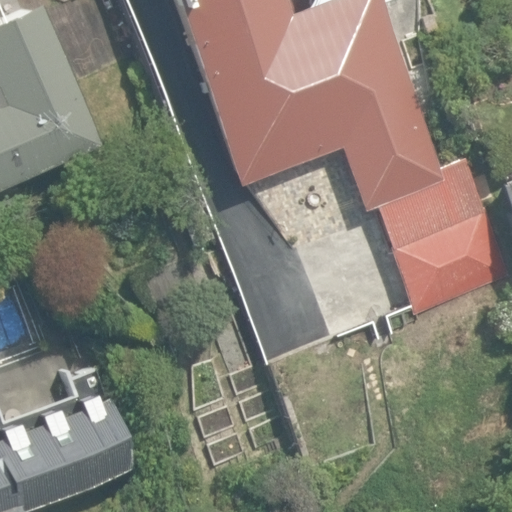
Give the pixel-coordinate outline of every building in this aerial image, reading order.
[(366,205),(405,316),(505,278),(463,156),(432,167),(377,0),(163,0),(228,183),(333,145),(358,210),(366,205)] [(511,0),(501,0),(505,9),(511,6),(511,0)] [(0,181),(85,147),(28,3),(0,14),(0,181)] [(511,173),(493,180),(511,229),(511,173)] [(0,511),(9,511),(126,469),(100,396),(87,401),(76,369),(35,382),(44,407),(29,413),(31,420),(11,428),(8,421),(0,423),(0,511)]
